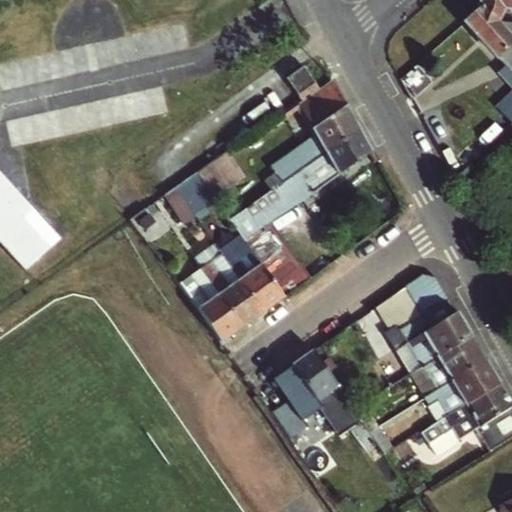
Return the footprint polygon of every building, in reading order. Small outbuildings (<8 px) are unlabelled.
[(511,25),(511,0),(482,0),(482,8),(496,24),(511,25)] [(511,25),(496,24),(482,8),(466,23),(506,66),(511,72),(511,89),(495,105),(511,124),(511,25)] [(287,78),(298,95),(316,82),(304,66),(287,78)] [(498,73),(511,87),(511,72),(506,66),(498,73)] [(332,81),(299,105),(318,141),(273,171),(275,174),(265,181),(271,190),(358,129),(335,87),(332,81)] [(5,124),(11,150),(167,114),(161,87),(5,124)] [(230,220),(236,229),(304,181),(312,193),(371,152),(367,145),(358,129),(271,190),(230,220)] [(197,173),(216,200),(247,178),(227,151),(197,173)] [(175,188),(195,216),(205,231),(211,240),(229,227),(211,203),(216,200),(197,173),(175,188)] [(0,184),(0,242),(25,270),(53,244),(0,184)] [(183,224),(195,216),(175,188),(164,196),(183,224)] [(163,233),(146,209),(133,218),(150,242),(163,233)] [(286,242),(270,219),(248,235),(264,259),(286,242)] [(213,243),(211,240),(205,231),(196,237),(204,249),(213,243)] [(221,253),(263,313),(285,298),(276,286),(268,274),(259,262),(243,238),(221,253)] [(286,242),(264,259),(272,271),(294,254),(286,242)] [(200,268),(242,328),(263,313),(221,253),(200,268)] [(272,271),(281,283),(303,267),(294,254),(272,271)] [(223,341),(242,328),(200,268),(190,275),(182,264),(171,272),(221,342),(223,341)] [(303,267),(281,283),(289,295),(311,279),(303,267)] [(405,287),(422,316),(449,300),(436,278),(421,275),(405,287)] [(396,350),(409,374),(471,336),(449,300),(422,316),(399,330),(406,344),(396,350)] [(471,336),(409,374),(423,399),(486,360),(471,336)] [(370,432),(354,409),(313,351),(291,366),(300,378),(280,392),(303,423),(322,409),(333,425),(343,417),(367,450),(378,443),(370,432)] [(486,360),(423,399),(431,411),(459,394),(465,406),(500,384),(486,360)] [(465,406),(429,428),(437,441),(453,431),(459,441),(489,422),(501,441),(511,433),(511,404),(500,384),(465,406)] [(377,427),(361,404),(354,409),(370,432),(377,427)] [(393,450),(377,427),(370,432),(378,443),(386,455),(393,450)] [(504,511),(511,511),(511,500),(502,506),(504,511)]
